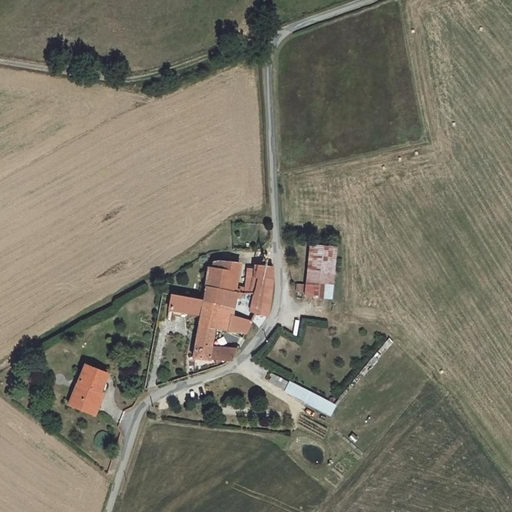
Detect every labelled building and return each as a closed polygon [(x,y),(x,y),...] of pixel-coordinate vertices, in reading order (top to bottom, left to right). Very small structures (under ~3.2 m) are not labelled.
[(329,298),(332,247),(304,245),(301,296),(329,298)] [(229,275),(243,277),(251,278),(253,268),(229,262),(218,260),(204,268),(229,275)] [(234,293),(228,292),(229,275),(204,268),(199,297),(221,306),(232,310),(234,293)] [(268,272),(253,268),(251,278),(267,280),(268,272)] [(263,318),(267,280),(251,278),(249,295),(246,316),(252,317),(263,318)] [(196,315),(199,297),(166,294),(164,309),(196,315)] [(199,297),(196,315),(194,326),(211,331),(216,333),(221,306),(199,297)] [(232,310),(221,306),(216,333),(227,334),(229,321),(232,310)] [(229,321),(227,334),(241,336),(248,325),(229,321)] [(194,326),(190,358),(206,361),(208,349),(211,331),(194,326)] [(208,349),(206,361),(224,363),(232,352),(208,349)] [(105,386),(101,385),(104,376),(82,367),(65,406),(93,417),(105,386)] [(332,415),(337,405),(272,373),(267,383),(332,415)]
